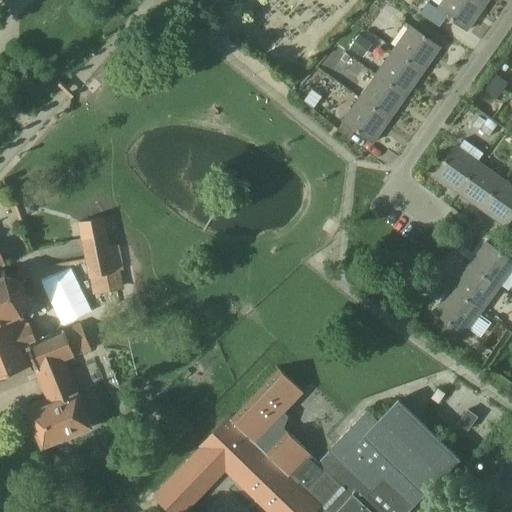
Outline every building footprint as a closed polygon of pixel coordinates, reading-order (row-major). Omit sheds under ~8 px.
[(483,7),(472,0),(443,0),(436,9),(466,31),(483,7)] [(410,26),(393,50),(423,71),(440,47),(410,26)] [(423,71),(393,50),(377,74),(406,95),(423,71)] [(377,74),(360,98),(390,118),(406,95),(377,74)] [(390,118),(360,98),(343,121),(373,142),(390,118)] [(457,193),(479,162),(455,145),(433,176),(457,193)] [(503,179),(479,162),(457,193),(481,210),(503,179)] [(511,185),(503,179),(481,210),(504,227),(511,216),(511,185)] [(116,272),(110,246),(104,217),(78,222),(89,278),(116,272)] [(469,266),(499,287),(511,267),(511,260),(486,242),(469,266)] [(0,377),(27,367),(29,370),(33,369),(32,365),(35,364),(48,397),(34,402),(37,410),(30,413),(43,445),(90,426),(65,364),(93,353),(80,322),(36,340),(28,321),(25,323),(23,318),(25,315),(21,313),(28,298),(31,299),(32,296),(26,293),(22,283),(24,277),(20,275),(18,280),(4,274),(6,270),(2,268),(1,264),(5,263),(0,250),(0,377)] [(499,287),(469,266),(452,289),(482,310),(499,287)] [(482,310),(452,289),(435,313),(465,334),(482,310)] [(407,511),(411,508),(423,495),(425,497),(448,472),(451,469),(459,461),(460,459),(398,400),(380,419),(377,422),(366,411),(318,462),(284,428),(288,417),(283,412),(303,392),(280,369),(232,418),(229,415),(200,445),(202,447),(155,495),(172,511),(183,511),(206,488),(203,486),(223,466),(270,511),(312,511),(314,510),(315,511),(407,511)] [(445,394),(441,391),(438,389),(432,398),(434,400),(438,402),(445,394)] [(457,423),(468,430),(478,417),(467,409),(457,423)] [(483,456),(498,472),(511,458),(511,451),(501,440),(483,456)] [(130,511),(120,502),(110,511),(130,511)]
